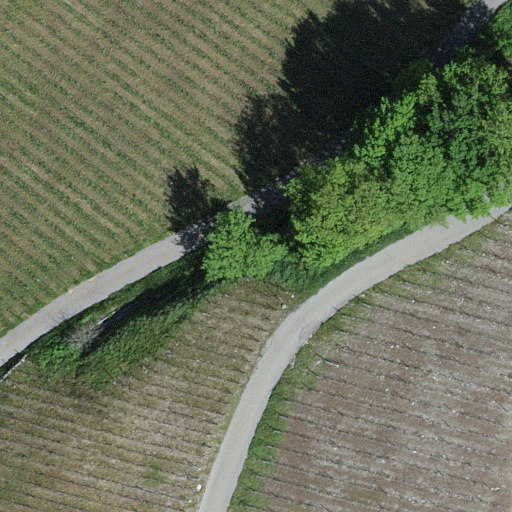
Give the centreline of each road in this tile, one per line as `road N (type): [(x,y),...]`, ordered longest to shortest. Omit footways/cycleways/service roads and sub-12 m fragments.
road 1 (track): [(0,354),(118,277),(298,186),(389,118),(496,0)]
road 2 (track): [(206,511),(248,402),(300,317),(347,280),(443,235),(511,187)]
